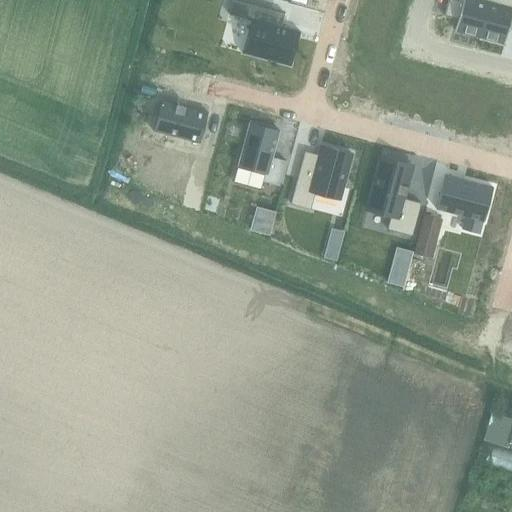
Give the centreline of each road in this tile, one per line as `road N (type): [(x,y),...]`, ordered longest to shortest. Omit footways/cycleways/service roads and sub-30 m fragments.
road 1 (residential): [(335,0),(310,110),(511,168)]
road 2 (residential): [(511,67),(413,42),(424,0)]
